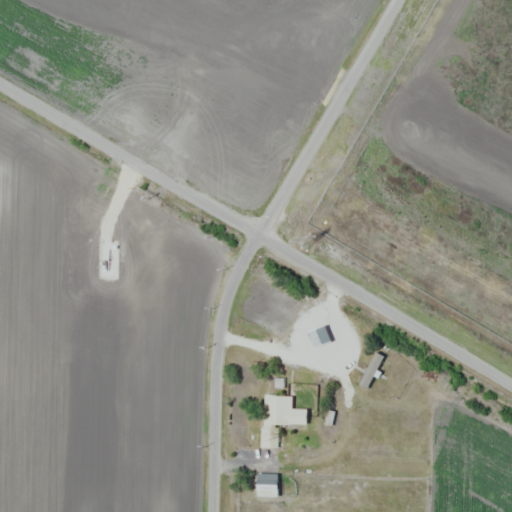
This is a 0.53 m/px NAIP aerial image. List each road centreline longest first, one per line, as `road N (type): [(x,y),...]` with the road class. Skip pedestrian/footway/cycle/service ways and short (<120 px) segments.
road 1 (tertiary): [(0,81),(511,387)]
road 2 (tertiary): [(395,0),(218,305),(212,511)]
